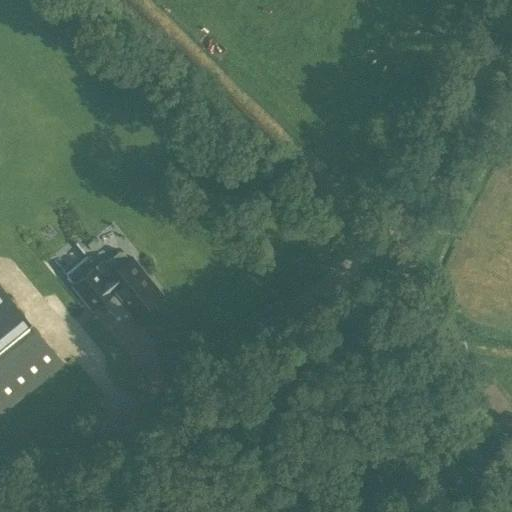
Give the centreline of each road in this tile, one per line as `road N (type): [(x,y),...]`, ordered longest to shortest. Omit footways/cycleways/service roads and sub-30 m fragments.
road 1 (tertiary): [(0,504),(297,307),(370,243),(511,8)]
road 2 (track): [(318,282),(511,491)]
